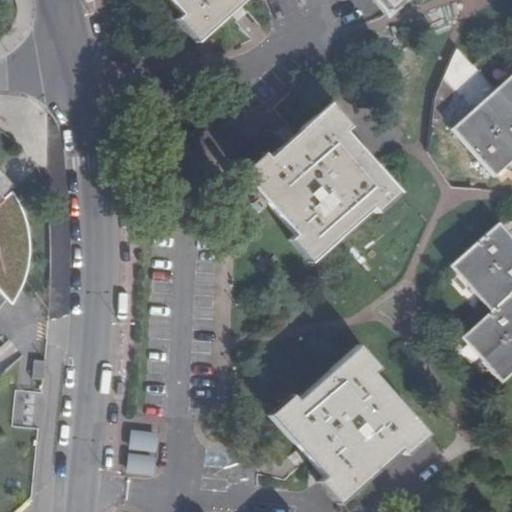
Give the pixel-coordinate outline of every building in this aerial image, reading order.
[(163,0),(180,17),(174,22),(194,43),(243,0),(163,0)] [(376,0),(387,12),(402,0),(376,0)] [(511,75),(450,131),(493,178),(511,161),(511,75)] [(262,157),(240,176),(293,239),(289,243),(306,263),(369,208),(374,214),(396,195),(342,133),(346,129),(329,109),(266,162),(262,157)] [(0,306),(2,309),(15,290),(21,277),(24,262),(26,250),(25,233),(23,223),(20,223),(20,212),(15,202),(9,192),(2,184),(0,181),(0,306)] [(511,242),(498,226),(451,268),(489,314),(459,340),(497,383),(511,370),(511,302),(507,296),(511,291),(511,242)] [(292,399),(270,417),(323,478),(316,484),(334,506),(399,453),(403,458),(425,439),(373,376),(377,373),(357,350),(295,403),(292,399)] [(155,475),(157,432),(128,431),(126,474),(155,475)]
